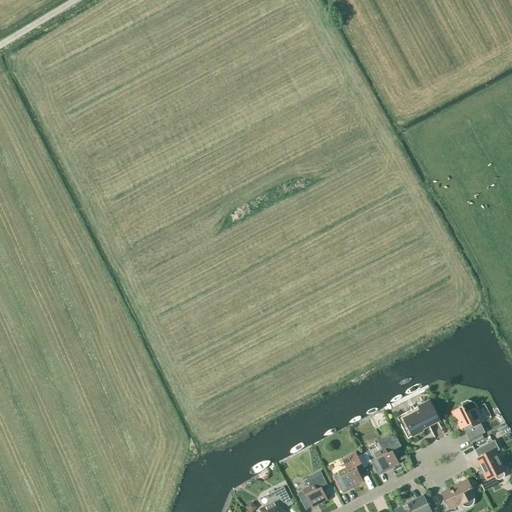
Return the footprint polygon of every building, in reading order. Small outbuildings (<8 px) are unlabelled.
[(460,403),(462,407),(452,411),(462,431),(464,430),(469,441),(485,433),(480,424),(484,422),(477,408),(475,402),(467,400),(460,403)] [(428,401),(418,406),(420,411),(404,419),(413,436),(423,431),(422,429),(438,421),(428,401)] [(391,435),(385,438),(381,440),(378,442),(380,446),(366,452),(369,458),(378,475),(389,469),(389,468),(398,463),(398,464),(399,464),(395,457),(396,454),(400,452),(398,449),(401,447),(396,437),(393,439),(391,435)] [(475,450),(478,458),(476,459),(487,480),(495,476),(496,478),(497,479),(499,480),(503,478),(504,476),(504,474),(503,472),(505,471),(503,468),(504,467),(500,460),(499,460),(495,452),(499,450),(494,440),(475,450)] [(354,454),(350,456),(342,460),(344,463),(344,464),(345,467),(343,468),(344,470),(333,476),(342,493),(354,487),(353,486),(362,481),(363,483),(363,482),(360,475),(360,472),(364,470),(362,466),(357,457),(355,453),(354,454)] [(306,478),(310,485),(309,488),(298,494),(306,510),(311,507),(312,508),(312,507),(326,499),(327,501),(328,500),(324,493),(325,490),(329,488),(320,471),(306,478)] [(454,488),(455,490),(443,496),(449,508),(460,503),(461,503),(462,505),(464,507),(466,507),(468,507),(470,507),(472,505),(473,503),(474,501),(474,499),(473,497),(470,490),(471,489),(467,481),(454,488)] [(283,487),(266,496),(270,505),(260,510),(261,511),(284,511),(283,509),(292,504),(283,487)] [(418,502),(417,500),(396,511),(429,511),(423,499),(418,502)]
